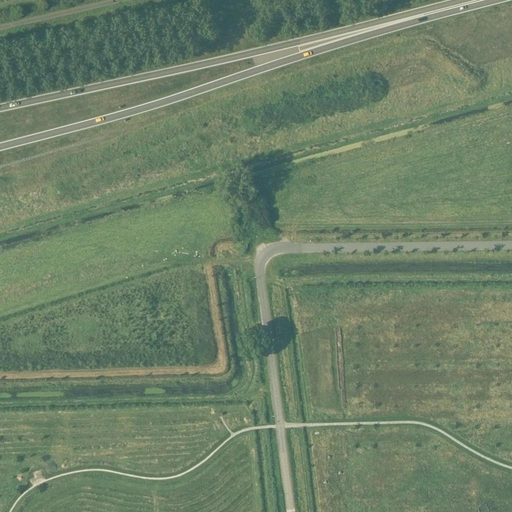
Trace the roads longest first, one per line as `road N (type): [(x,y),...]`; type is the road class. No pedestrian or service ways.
road 1 (unclassified): [(290,511),(262,257),(285,247),(511,245)]
road 2 (trunk): [(121,115),(382,26)]
road 3 (motorway): [(229,59),(0,109)]
road 4 (trunk): [(382,26),(229,59)]
road 5 (motorway): [(0,146),(121,115)]
road 6 (unclassified): [(121,0),(0,27)]
